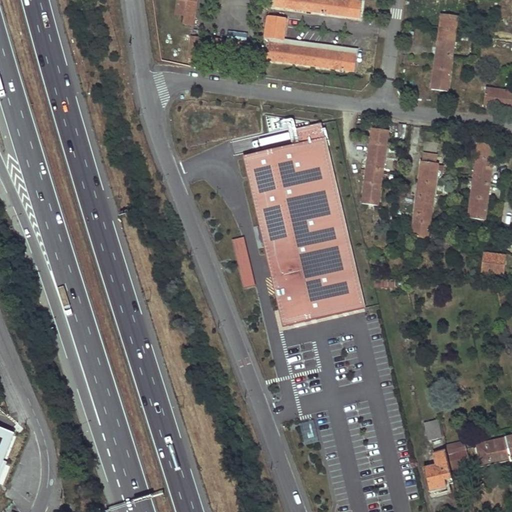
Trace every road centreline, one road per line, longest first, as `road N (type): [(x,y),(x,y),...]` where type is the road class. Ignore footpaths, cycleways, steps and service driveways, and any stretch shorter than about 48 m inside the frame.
road 1 (motorway): [(189,511),(35,0)]
road 2 (motorway): [(0,54),(140,511)]
road 3 (residential): [(298,511),(147,93)]
road 4 (unknown): [(0,168),(88,410),(113,428)]
road 5 (residential): [(147,93),(206,82),(384,107)]
road 6 (residential): [(36,511),(48,472),(43,437),(0,333)]
road 7 (unknown): [(348,102),(349,151),(374,232)]
road 8 (residential): [(384,107),(511,126)]
